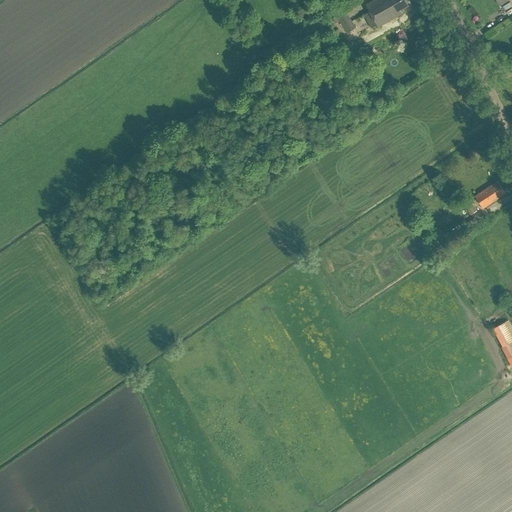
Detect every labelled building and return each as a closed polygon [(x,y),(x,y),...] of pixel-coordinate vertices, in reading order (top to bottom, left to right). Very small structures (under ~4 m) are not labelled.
[(412,4),(409,0),(375,0),(366,5),(378,27),(402,13),(401,10),(412,4)] [(332,18),(336,23),(339,21),(347,32),(356,27),(344,10),(332,18)] [(498,181),(475,196),(483,208),(506,193),(498,181)] [(459,207),(466,216),(464,217),(467,222),(473,219),(471,215),(478,211),(470,200),(459,207)] [(511,341),(511,340),(503,323),(494,327),(504,346),(511,341)]
